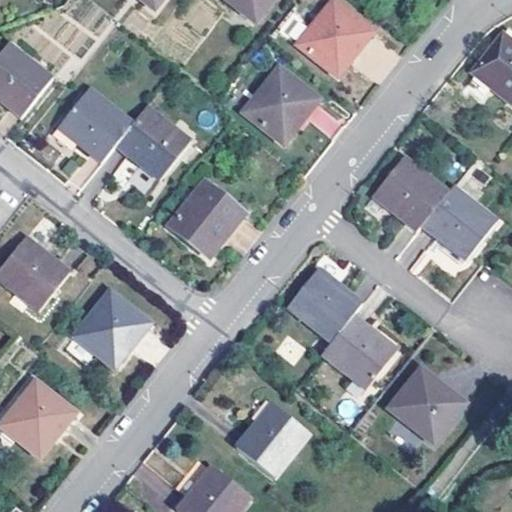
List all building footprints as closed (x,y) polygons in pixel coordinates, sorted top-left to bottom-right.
[(143,0),(155,9),(161,0),(143,0)] [(226,0),(253,21),(270,0),(226,0)] [(330,0),(296,42),(336,74),(349,57),(343,52),(353,40),(358,45),(370,30),(333,0),(330,0)] [(511,42),(503,35),(471,73),(511,105),(511,42)] [(353,52),(358,45),(353,40),(343,52),(349,57),(353,52)] [(6,45),(0,51),(0,103),(18,118),(49,79),(6,45)] [(243,112),(283,143),(318,99),(279,68),(243,112)] [(57,129),(100,164),(115,146),(132,124),(88,89),(57,129)] [(132,124),(115,146),(159,181),(191,141),(147,106),(132,124)] [(420,226),(447,192),(403,158),(372,197),(416,231),(420,226)] [(145,195),(155,182),(124,159),(114,172),(145,195)] [(226,226),(231,231),(243,214),(204,183),(169,228),(208,259),(221,243),(216,238),(226,226)] [(447,192),(420,226),(464,261),(496,223),(451,187),(447,192)] [(216,238),(221,243),(226,237),(231,231),(226,226),(216,238)] [(24,237),(0,266),(0,281),(36,311),(68,271),(44,252),(24,237)] [(320,353),(322,354),(364,388),(395,349),(352,316),(351,315),(361,303),(318,269),(286,309),(328,342),(320,353)] [(75,335),(114,366),(130,346),(149,322),(110,291),(75,335)] [(389,408),(432,443),(463,404),(447,391),(443,395),(431,386),(434,382),(418,370),(389,408)] [(0,423),(0,426),(38,456),(50,440),(45,436),(55,423),(60,428),(73,412),(34,381),(0,423)] [(443,395),(447,391),(434,382),(431,386),(443,395)] [(308,435),(269,404),(234,447),(274,479),(308,435)] [(50,440),(60,428),(55,423),(45,436),(50,440)] [(186,499),(174,511),(237,511),(249,498),(210,468),(209,471),(195,461),(174,489),(186,499)]
